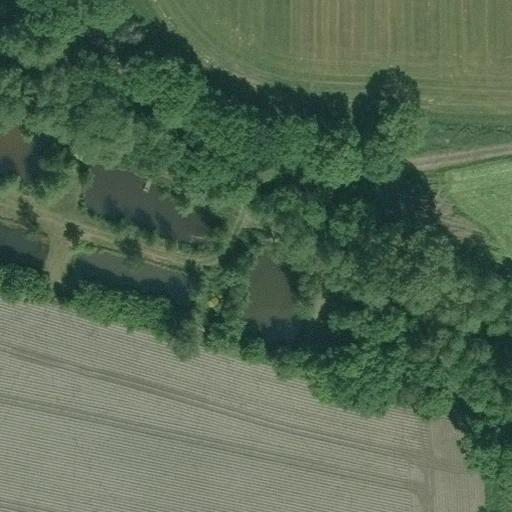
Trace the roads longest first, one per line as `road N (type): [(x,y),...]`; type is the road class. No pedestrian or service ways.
road 1 (track): [(511,417),(483,401),(174,128),(95,0)]
road 2 (track): [(511,133),(368,128),(154,94),(0,48)]
